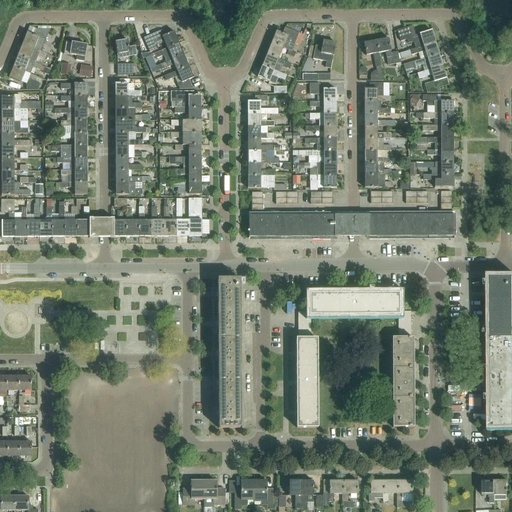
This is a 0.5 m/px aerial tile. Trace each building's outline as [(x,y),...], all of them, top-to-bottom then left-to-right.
[(406,40),(408,44),(414,42),(417,49),(435,43),(431,31),(419,35),(415,36),(412,27),(397,31),(400,42),(406,40)] [(276,31),(271,43),(283,48),(283,49),(289,51),(292,52),(294,45),(299,47),(301,42),(303,36),(299,34),(285,28),(283,34),(276,31)] [(27,33),(22,45),(34,49),(34,50),(39,52),(40,52),(43,46),(49,48),(51,43),(46,41),(50,30),(37,29),(34,36),(27,33)] [(164,42),(167,49),(179,44),(174,32),(163,37),(161,31),(144,38),(150,53),(158,49),(157,46),(164,42)] [(388,39),(376,41),(379,54),(385,53),(388,66),(400,64),(398,52),(391,54),(388,39)] [(135,47),(129,48),(127,40),(115,43),(118,60),(137,56),(135,47)] [(308,57),(313,58),(313,60),(326,62),(325,69),(331,70),(333,57),(336,44),(323,41),(321,48),(310,45),(308,57)] [(371,75),(370,82),(384,82),(379,54),(376,41),(364,43),(366,56),(373,55),(376,71),(374,72),(371,75)] [(84,62),(85,58),(87,46),(66,42),(64,54),(77,56),(76,61),(84,62)] [(267,55),(279,59),(283,49),(283,48),(271,43),(267,55)] [(424,52),(426,59),(439,55),(435,43),(417,49),(410,51),(411,56),(424,52)] [(169,54),(172,60),(184,55),(179,44),(167,49),(155,54),(157,59),(169,54)] [(34,49),(22,45),(17,56),(29,61),(34,50),(34,49)] [(410,51),(400,54),(401,59),(411,56),(410,51)] [(177,72),(189,66),(184,55),(172,60),(159,65),(161,71),(174,65),(177,72)] [(262,66),(274,71),(277,65),(289,70),(291,65),(279,59),(267,55),(262,66)] [(430,70),(443,66),(439,55),(426,59),(414,63),(415,68),(428,64),(430,70)] [(17,56),(13,67),(30,75),(33,68),(40,71),(42,66),(29,61),(17,56)] [(414,63),(404,66),(405,71),(415,68),(414,63)] [(71,66),(62,64),(60,75),(69,76),(71,66)] [(81,65),(79,76),(91,78),(93,67),(81,65)] [(133,65),(117,65),(117,76),(133,76),(133,65)] [(189,66),(177,72),(164,77),(166,82),(179,77),(181,83),(177,85),(180,90),(193,90),(188,81),(194,78),(189,66)] [(274,71),(262,66),(257,78),(269,83),(272,76),(285,81),(287,76),(274,71)] [(443,66),(430,70),(417,74),(419,80),(432,76),(434,82),(424,85),(427,94),(441,94),(437,82),(446,78),(443,66)] [(30,75),(13,67),(8,79),(20,84),(24,73),(30,75)] [(37,77),(30,75),(26,84),(26,91),(39,91),(39,83),(36,82),(37,77)] [(74,90),(74,97),(87,97),(87,84),(74,84),(74,85),(60,85),(60,90),(74,90)] [(115,84),(115,97),(132,97),(142,97),(142,92),(128,92),(128,84),(115,84)] [(323,96),(323,102),(336,102),(336,90),(320,90),(320,84),(309,84),(309,96),(323,96)] [(387,84),(370,84),(370,90),(364,90),(364,102),(381,103),(391,102),(391,97),(383,97),(383,90),(383,89),(388,89),(387,84)] [(182,102),(182,109),(201,109),(202,96),(193,96),(193,92),(172,92),(172,102),(182,102)] [(411,96),(410,97),(410,107),(416,107),(416,106),(419,100),(419,96),(411,96)] [(434,114),(453,114),(453,102),(438,102),(438,96),(421,96),(421,102),(427,102),(427,107),(434,107),(434,114)] [(87,97),(74,97),(60,97),(60,103),(74,103),(74,109),(87,109),(87,97)] [(142,104),(132,104),(132,97),(115,97),(115,109),(134,110),(142,110),(142,104)] [(267,103),(267,97),(255,97),(255,103),(247,103),(247,115),(260,115),(278,115),(278,110),(260,110),(260,103),(267,103)] [(21,98),(14,98),(1,98),(1,110),(20,110),(28,110),(40,110),(40,102),(21,102),(21,98)] [(336,115),(336,102),(323,102),(309,102),(309,108),(323,108),(323,115),(336,115)] [(381,103),(364,102),(364,115),(378,115),(391,115),(391,109),(381,109),(381,103)] [(54,110),(53,109),(53,110),(53,115),(67,115),(67,122),(87,122),(87,109),(74,109),(54,110)] [(115,109),(116,122),(134,122),(142,122),(142,116),(134,116),(134,110),(115,109)] [(201,109),(182,109),(175,109),(175,115),(189,114),(189,121),(201,121),(201,109)] [(20,110),(1,110),(1,122),(20,122),(28,122),(28,117),(20,117),(20,110)] [(434,120),(434,126),(453,127),(453,114),(434,114),(423,114),(423,120),(434,120)] [(247,115),(247,128),(260,128),(274,128),(274,122),(260,122),(260,115),(247,115)] [(319,120),(319,127),(336,127),(336,115),(323,115),(310,115),(310,120),(319,120)] [(378,115),(364,115),(364,127),(378,127),(399,127),(399,123),(395,123),(395,122),(378,122),(378,115)] [(182,134),(201,133),(201,121),(189,121),(171,121),(171,127),(182,127),(182,134)] [(20,122),(1,122),(1,135),(14,135),(28,135),(28,129),(20,129),(20,122)] [(87,122),(67,122),(61,122),(61,127),(74,127),(74,134),(87,134),(87,122)] [(116,122),(116,134),(128,134),(150,134),(150,129),(137,129),(137,128),(134,128),(134,122),(116,122)] [(440,139),(453,139),(453,127),(434,126),(422,127),(422,132),(440,132),(440,139)] [(336,127),(319,127),(305,127),(305,133),(323,133),(323,139),(336,139),(336,127)] [(378,127),(364,127),(364,140),(383,140),(383,139),(378,139),(378,127)] [(260,128),(247,128),(247,140),(260,140),(274,140),(274,134),(260,134),(260,128)] [(182,146),(201,146),(201,133),(182,134),(171,134),(171,139),(182,139),(182,146)] [(87,134),(74,134),(61,134),(61,140),(74,140),(74,146),(87,146),(87,134)] [(116,146),(128,147),(147,146),(147,141),(128,141),(128,134),(116,134),(116,146)] [(14,135),(1,135),(1,147),(14,147),(32,147),(32,142),(14,142),(14,135)] [(317,152),(323,152),(336,152),(336,139),(323,139),(310,139),(310,145),(317,145),(317,152)] [(453,151),(453,139),(440,139),(427,139),(417,139),(410,139),(410,145),(427,145),(427,144),(434,144),(434,151),(440,151),(453,151)] [(260,140),(247,140),(248,152),(266,152),(274,152),(274,150),(274,147),(261,147),(260,140)] [(383,140),(364,140),(364,152),(378,152),(391,152),(391,146),(383,146),(383,140)] [(74,152),(74,159),(87,159),(87,146),(74,146),(61,146),(61,152),(74,152)] [(116,146),(116,158),(128,158),(128,147),(116,146)] [(189,158),(201,158),(201,146),(182,146),(189,146),(189,158)] [(14,147),(1,147),(1,159),(14,159),(14,147)] [(441,164),(453,164),(453,151),(440,151),(434,151),(427,151),(427,156),(440,156),(441,164)] [(266,152),(248,152),(248,165),(261,165),(279,164),(279,159),(266,159),(266,152)] [(317,164),(336,164),(336,152),(323,152),(317,152),(305,152),(305,156),(305,157),(317,157),(317,164)] [(378,152),(364,152),(364,164),(378,164),(383,164),(395,164),(395,159),(378,159),(378,152)] [(116,171),(128,171),(142,171),(142,166),(128,166),(128,158),(116,158),(116,171)] [(201,158),(189,158),(169,158),(169,166),(182,166),(182,164),(183,164),(183,171),(201,170),(201,158)] [(14,159),(1,159),(1,171),(14,171),(14,159)] [(70,171),(87,171),(87,159),(74,159),(57,159),(57,164),(70,164),(70,171)] [(317,170),(317,177),(336,176),(336,164),(317,164),(304,164),(304,170),(310,170),(317,170)] [(364,176),(378,177),(383,177),(391,177),(391,171),(383,171),(383,164),(378,164),(364,164),(364,176)] [(441,169),(441,176),(454,176),(453,164),(441,164),(423,164),(423,169),(441,169)] [(248,165),(248,177),(261,177),(267,177),(274,177),(274,171),(261,171),(261,165),(248,165)] [(188,176),(188,183),(201,182),(201,170),(183,171),(169,171),(169,176),(188,176)] [(14,171),(1,171),(1,184),(14,184),(14,171)] [(74,177),(74,184),(87,183),(87,171),(70,171),(61,171),(61,177),(74,177)] [(128,171),(116,171),(116,183),(133,184),(140,184),(140,178),(128,178),(128,171)] [(336,176),(317,177),(310,177),(310,182),(318,182),(318,189),(336,189),(336,176)] [(391,189),(391,186),(391,183),(378,183),(378,177),(364,176),(364,189),(378,188),(391,189)] [(454,188),(454,176),(441,176),(424,176),(424,182),(435,182),(435,189),(441,189),(441,188),(454,188)] [(274,186),(274,184),(267,184),(267,177),(261,177),(248,177),(248,189),(261,189),(273,189),(274,189),(274,186)] [(171,188),(178,188),(188,188),(188,195),(201,195),(201,182),(188,183),(171,183),(171,188)] [(87,183),(74,184),(61,184),(61,189),(75,189),(75,196),(87,196),(87,183)] [(133,184),(116,183),(116,196),(128,196),(140,196),(140,184),(133,184)] [(19,184),(14,184),(1,184),(1,196),(30,196),(30,191),(19,191),(19,184)] [(178,188),(178,197),(188,197),(188,195),(188,188),(178,188)] [(440,192),(440,210),(451,210),(451,192),(440,192)] [(251,193),(251,211),(262,211),(262,193),(251,193)] [(189,221),(189,238),(201,238),(201,200),(201,199),(189,199),(189,207),(189,221)] [(126,208),(126,200),(114,200),(114,208),(126,208)] [(169,221),(169,208),(167,208),(167,200),(164,200),(164,221),(164,238),(176,238),(176,221),(169,221)] [(176,200),(176,221),(176,238),(189,238),(189,221),(182,221),(182,200),(176,200)] [(15,222),(14,201),(1,201),(1,214),(9,214),(9,222),(2,222),(2,238),(14,238),(15,222)] [(14,238),(27,238),(27,222),(27,208),(21,208),(21,222),(15,222),(14,238)] [(27,238),(39,238),(40,222),(39,208),(34,208),(34,222),(27,222),(27,238)] [(40,222),(39,238),(52,238),(52,221),(52,208),(46,208),(46,221),(40,222)] [(59,221),(52,221),(52,238),(64,238),(64,221),(64,208),(59,208),(59,221)] [(77,238),(89,238),(89,219),(89,208),(84,208),(84,221),(77,221),(77,238)] [(127,238),(139,238),(139,221),(132,221),(132,208),(130,208),(126,208),(126,222),(127,238)] [(139,208),(139,221),(139,238),(151,238),(151,221),(144,221),(144,208),(139,208)] [(151,238),(164,238),(164,221),(157,221),(157,208),(151,208),(151,221),(151,238)] [(248,213),(248,238),(354,238),(454,237),(454,213),(354,213),(248,213)] [(89,219),(89,238),(89,239),(93,239),(105,239),(110,239),(111,239),(114,239),(114,238),(114,222),(114,219),(110,219),(105,219),(93,220),(93,219),(89,219)] [(64,221),(64,238),(77,238),(77,221),(64,221)] [(126,222),(114,222),(114,238),(127,238),(126,222)] [(511,279),(490,279),(491,308),(511,307),(511,279)] [(218,309),(236,309),(240,309),(240,280),(217,280),(218,293),(215,293),(215,298),(218,298),(218,309)] [(339,316),(339,309),(339,295),(327,295),(327,294),(324,294),(322,294),(322,295),(309,295),(309,313),(309,316),(310,316),(339,316)] [(339,295),(339,309),(339,316),(368,316),(369,302),(369,295),(356,295),(356,294),(354,294),(351,294),(351,295),(339,295)] [(369,295),(369,302),(368,316),(398,316),(398,312),(398,294),(386,294),(384,294),(381,294),(369,295)] [(511,307),(491,308),(491,338),(511,337),(511,307)] [(240,339),(240,309),(236,309),(218,309),(218,322),(215,322),(215,324),(215,328),(218,328),(218,339),(240,339)] [(511,337),(491,338),(491,368),(511,367),(511,337)] [(241,369),(240,339),(218,339),(218,352),(216,352),(216,358),(218,358),(218,369),(241,369)] [(296,369),(317,369),(317,339),(296,339),(296,369)] [(392,369),(399,369),(413,368),(413,356),(413,351),(412,339),(392,339),(392,369)] [(511,367),(491,368),(491,398),(511,397),(511,367)] [(413,368),(399,369),(392,369),(392,398),(413,398),(413,386),(414,386),(414,381),(413,381),(413,368)] [(241,399),(241,369),(218,369),(218,382),(216,382),(216,384),(216,387),(218,387),(219,399),(241,399)] [(317,399),(317,369),(296,369),(296,399),(317,399)] [(19,391),(19,377),(7,377),(7,391),(19,391)] [(32,377),(19,377),(19,391),(32,391),(32,377)] [(19,397),(19,413),(30,413),(30,406),(24,406),(24,397),(19,397)] [(511,428),(511,397),(491,398),(492,428),(511,428)] [(413,398),(392,398),(393,428),(413,428),(413,415),(414,415),(414,413),(414,410),(413,410),(413,398)] [(241,429),(241,399),(219,399),(219,411),(216,411),(216,417),(219,417),(219,429),(241,429)] [(317,428),(317,413),(317,399),(296,399),(296,428),(317,428)] [(19,457),(19,443),(7,443),(7,457),(19,457)] [(32,443),(19,443),(19,457),(32,457),(32,443)] [(344,495),(342,495),(342,503),(343,503),(343,509),(353,509),(353,502),(347,502),(347,494),(358,494),(358,481),(344,482),(344,495)] [(495,504),(495,496),(495,481),(482,481),(482,490),(482,492),(482,496),(483,496),(483,495),(489,495),(490,504),(495,504)] [(495,481),(495,496),(507,496),(507,481),(495,481)] [(203,500),(203,482),(191,482),(191,490),(183,490),(183,494),(183,506),(195,506),(195,500),(203,500)] [(203,482),(203,500),(213,500),(213,506),(225,506),(225,490),(217,490),(217,482),(203,482)] [(247,502),(254,502),(254,482),(241,482),(241,490),(235,490),(235,510),(241,510),(241,506),(247,506),(247,502)] [(267,482),(254,482),(254,502),(261,502),(261,507),(267,506),(267,510),(273,510),(273,489),(267,489),(267,482)] [(295,510),(302,510),(302,482),(288,482),(288,496),(295,496),(295,502),(295,510)] [(302,482),(302,510),(307,510),(307,503),(307,497),(313,497),(313,482),(302,482)] [(344,495),(344,482),(330,482),(330,494),(328,495),(328,503),(333,503),(333,495),(342,495),(344,495)] [(384,494),(384,482),(370,482),(370,494),(368,494),(369,502),(374,502),(374,499),(382,499),(382,494),(384,494)] [(382,494),(382,499),(382,502),(388,502),(388,494),(397,494),(399,494),(398,482),(384,482),(384,494),(382,494)] [(399,494),(397,494),(397,509),(406,509),(406,502),(413,502),(413,494),(413,482),(398,482),(399,494)] [(15,511),(15,497),(1,497),(1,500),(0,500),(0,510),(0,511),(15,511)] [(37,511),(38,510),(32,510),(32,506),(28,506),(28,497),(15,497),(15,511),(27,511),(37,511)]
